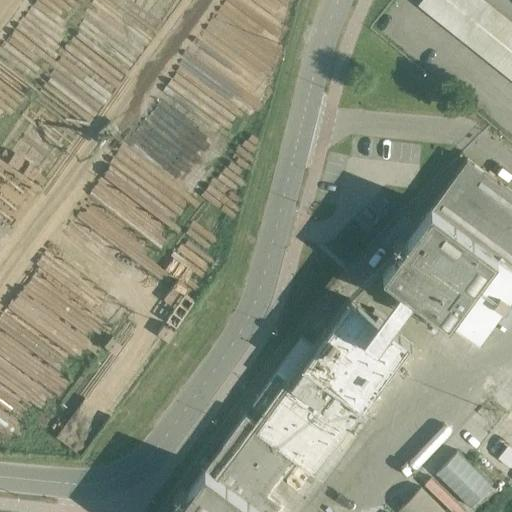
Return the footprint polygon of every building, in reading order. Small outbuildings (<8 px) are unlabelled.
[(511,22),(484,0),(421,0),(418,5),(511,79),(511,22)] [(511,191),(467,158),(383,272),(400,285),(414,296),(479,344),(511,298),(511,191)] [(429,316),(428,317),(428,318),(428,320),(428,322),(428,323),(429,324),(430,325),(431,326),(432,327),(434,327),(435,327),(436,327),(438,326),(439,325),(440,323),(441,322),(441,321),(441,320),(441,319),(441,318),(440,317),(440,316),(439,315),(438,314),(436,314),(435,313),(434,313),(432,314),(431,314),(430,315),(429,316)] [(438,470),(473,504),(496,481),(460,447),(438,470)] [(299,489),(312,471),(301,462),(288,481),(299,489)] [(446,511),(421,486),(399,509),(401,511),(446,511)]
